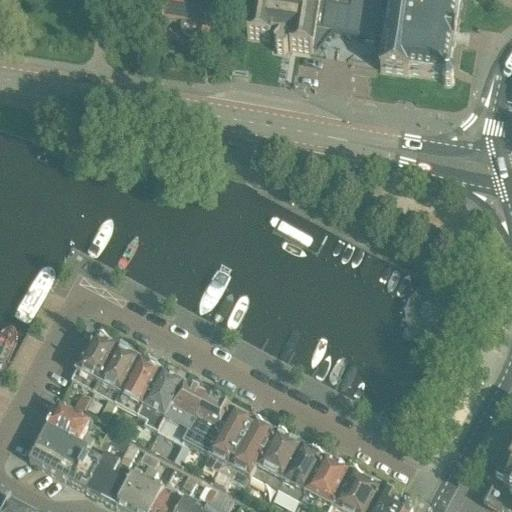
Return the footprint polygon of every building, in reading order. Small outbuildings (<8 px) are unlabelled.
[(204,0),(167,0),(164,26),(180,28),(180,30),(181,32),(181,34),(182,36),(183,37),(184,38),(186,39),(188,40),(190,40),(191,40),(194,40),(195,39),(197,38),(198,37),(199,36),(200,35),(200,34),(201,33),(201,31),(202,31),(206,4),(204,3),(204,0)] [(382,0),(253,0),(252,7),(247,41),(271,45),(272,39),(279,40),(279,42),(274,48),(277,55),(284,56),(289,50),(290,51),(290,52),(313,56),(314,50),(318,50),(330,35),(333,36),(336,42),(343,43),(348,38),(385,44),(386,44),(390,17),(389,17),(380,16),(382,0)] [(460,3),(460,0),(391,0),(389,17),(390,17),(386,44),(385,44),(380,74),(409,79),(410,77),(440,82),(440,83),(440,85),(441,86),(441,87),(443,88),(444,89),(445,89),(446,90),(448,90),(450,89),(451,89),(452,88),(453,87),(454,86),(455,85),(455,84),(455,82),(455,81),(455,79),(455,78),(454,78),(453,77),(453,76),(451,75),(449,74),(450,69),(454,47),(455,48),(458,33),(456,32),(460,3)] [(463,309),(457,298),(448,291),(445,299),(436,296),(426,296),(418,300),(412,307),(409,316),(410,325),(414,333),(421,339),(430,342),(439,341),(448,336),(454,329),(460,334),(464,323),(463,309)] [(0,378),(17,345),(18,344),(18,342),(18,340),(18,339),(18,337),(17,336),(16,334),(14,333),(13,332),(11,331),(10,331),(8,331),(6,331),(4,332),(3,332),(2,333),(0,335),(0,378)] [(94,399),(117,354),(95,342),(71,386),(94,399)] [(117,354),(94,399),(108,406),(98,426),(105,430),(112,419),(115,412),(116,411),(115,410),(139,366),(117,354)] [(137,422),(161,377),(139,366),(115,410),(116,411),(137,422)] [(157,439),(184,390),(161,377),(137,422),(147,427),(144,432),(157,439)] [(185,446),(208,403),(184,390),(157,439),(158,439),(158,440),(182,452),(184,449),(186,446),(185,446)] [(84,418),(92,402),(87,400),(82,400),(75,414),(84,418)] [(216,406),(215,407),(208,403),(185,446),(186,446),(210,460),(233,416),(222,410),(222,409),(222,408),(221,406),(220,406),(219,405),(217,405),(216,406)] [(93,446),(84,441),(91,428),(58,411),(47,432),(88,454),(86,457),(94,461),(101,448),(93,444),(93,446)] [(220,492),(255,428),(233,416),(210,460),(211,460),(204,472),(219,480),(214,488),(220,492)] [(105,430),(105,431),(114,435),(121,424),(112,419),(105,430)] [(251,484),(276,439),(255,428),(220,492),(226,495),(231,486),(245,494),(250,483),(251,484)] [(135,446),(141,434),(133,430),(127,442),(135,446)] [(77,475),(86,457),(88,454),(47,432),(36,453),(77,475)] [(77,475),(70,488),(85,496),(105,459),(106,460),(111,450),(110,449),(114,441),(107,437),(101,448),(94,461),(86,457),(77,475)] [(278,498),(302,454),(276,439),(251,484),(278,498)] [(126,458),(130,449),(114,441),(110,449),(111,450),(125,458),(126,458)] [(120,467),(101,504),(105,506),(115,511),(116,511),(133,481),(126,478),(139,454),(130,449),(126,458),(125,458),(120,467)] [(191,453),(184,449),(182,452),(174,467),(181,471),(191,453)] [(36,453),(29,466),(70,488),(77,475),(36,453)] [(300,509),(324,466),(302,454),(278,498),(299,510),(300,509)] [(155,474),(159,465),(145,458),(140,466),(155,474)] [(105,459),(85,496),(86,496),(97,502),(101,504),(120,467),(106,460),(105,459)] [(324,466),(300,509),(305,511),(332,511),(350,480),(324,466)] [(511,511),(511,469),(488,511),(511,511)] [(133,481),(116,511),(155,511),(165,494),(160,492),(162,489),(155,486),(158,480),(155,478),(144,473),(140,482),(134,479),(133,481)] [(375,511),(383,498),(350,480),(332,511),(375,511)] [(191,496),(197,486),(189,481),(183,492),(191,496)] [(165,494),(155,511),(182,511),(186,505),(187,505),(178,500),(177,496),(167,490),(165,494)] [(211,493),(204,505),(211,509),(218,496),(211,493)] [(219,496),(211,510),(214,511),(231,511),(235,505),(219,496)] [(411,511),(406,509),(400,511),(397,510),(399,506),(384,498),(383,498),(375,511),(411,511)] [(30,511),(10,501),(4,511),(30,511)]
